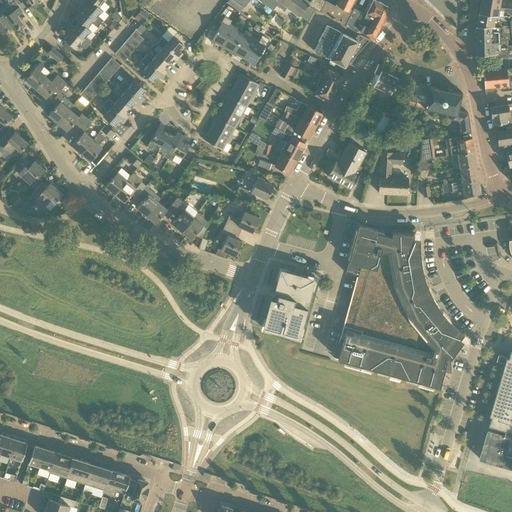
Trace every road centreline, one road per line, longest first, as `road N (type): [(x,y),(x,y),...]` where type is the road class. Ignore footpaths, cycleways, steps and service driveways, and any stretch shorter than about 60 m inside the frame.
road 1 (tertiary): [(425,506),(319,427),(245,387)]
road 2 (residential): [(295,185),(355,211),(391,215),(500,195)]
road 3 (tertiary): [(239,404),(293,425),(412,511)]
road 4 (tertiary): [(195,372),(0,310)]
road 5 (tertiary): [(0,322),(191,386)]
road 6 (unclassified): [(483,321),(425,506)]
road 7 (residential): [(252,277),(140,236),(85,196)]
road 8 (residential): [(0,423),(164,472),(160,481)]
road 9 (residential): [(85,196),(0,74)]
road 10 (residential): [(85,196),(166,96)]
road 11 (residential): [(232,63),(205,102),(202,124),(180,121),(166,96)]
